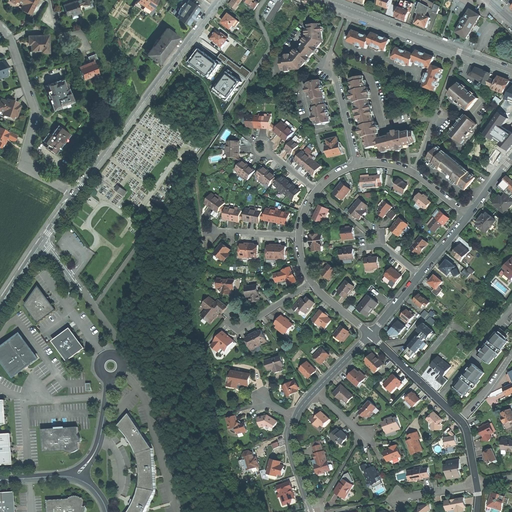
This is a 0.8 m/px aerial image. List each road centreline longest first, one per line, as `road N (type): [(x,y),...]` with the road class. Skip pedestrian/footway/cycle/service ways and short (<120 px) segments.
road 1 (secondary): [(76,194),(220,0)]
road 2 (secondary): [(318,0),(511,73)]
road 3 (residential): [(76,194),(25,166),(34,110),(0,26)]
road 4 (residential): [(460,419),(370,334)]
